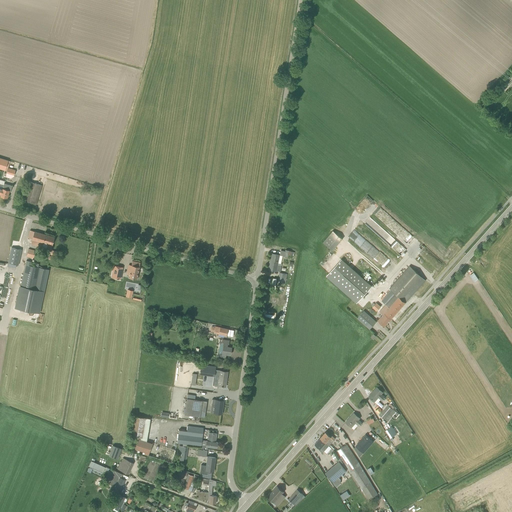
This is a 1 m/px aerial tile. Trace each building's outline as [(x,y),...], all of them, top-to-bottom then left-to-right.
[(7,168),(6,172),(6,174),(13,176),(15,170),(8,168),(7,168)] [(44,177),(32,174),(24,201),(36,205),(44,177)] [(3,188),(1,195),(0,196),(7,198),(9,190),(11,191),(12,185),(4,183),(4,185),(3,188)] [(30,230),(29,235),(28,238),(32,239),(31,244),(42,247),(43,243),(48,244),(47,248),(51,249),(52,245),(54,237),(30,230)] [(331,250),(341,239),(332,230),(322,242),(331,250)] [(16,265),(18,265),(21,249),(11,247),(8,263),(16,265)] [(36,259),(39,252),(28,249),(26,256),(36,259)] [(285,251),(280,250),(279,255),(292,258),(293,252),(291,252),(291,251),(285,250),(285,251)] [(275,263),(278,263),(279,255),(271,253),(269,262),(273,262),(273,263),(275,264),(275,263)] [(26,260),(20,287),(19,286),(14,308),(40,314),(40,313),(49,270),(41,268),(38,267),(39,264),(36,263),(35,267),(31,266),(32,262),(26,260)] [(371,287),(341,260),(327,276),(357,303),(371,287)] [(129,278),(137,279),(140,263),(132,261),(130,271),(128,271),(127,274),(129,275),(129,278)] [(273,262),(269,262),(268,269),(280,272),(281,266),(277,265),(278,263),(275,263),(275,264),(273,263),(273,262)] [(114,265),(112,272),(116,273),(115,278),(121,279),(123,267),(114,265)] [(378,320),(384,326),(406,303),(405,303),(425,280),(410,266),(389,289),(395,294),(379,312),(383,315),(378,320)] [(277,282),(283,283),(285,283),(287,274),(285,274),(285,273),(279,272),(277,282)] [(364,311),(357,318),(366,326),(373,319),(364,311)] [(227,329),(220,327),(218,334),(226,336),(227,329)] [(231,347),(227,346),(227,345),(228,345),(229,341),(222,340),(220,339),(219,344),(218,353),(217,356),(225,358),(226,354),(230,355),(231,347)] [(228,372),(220,371),(218,385),(225,387),(228,372)] [(381,394),(383,393),(377,387),(368,397),(374,402),(378,398),(382,401),(385,398),(381,394)] [(207,401),(187,398),(184,414),(200,416),(201,411),(205,412),(207,401)] [(210,412),(221,414),(223,401),(212,399),(210,412)] [(388,405),(379,415),(384,419),(388,422),(389,420),(393,416),(394,417),(397,413),(396,412),(394,410),(396,409),(394,407),(394,406),(390,403),(388,405)] [(359,426),(362,423),(358,419),(359,418),(354,413),(345,422),(351,428),(355,423),(359,426)] [(145,440),(150,419),(137,415),(127,449),(157,458),(158,455),(172,459),(175,448),(151,442),(145,440)] [(207,450),(207,447),(206,446),(202,446),(202,440),(204,428),(187,426),(186,431),(179,430),(177,443),(177,444),(201,446),(200,449),(207,450)] [(392,427),(385,430),(390,438),(398,433),(396,429),(394,430),(392,427)] [(206,446),(217,448),(217,442),(215,442),(216,433),(209,432),(208,441),(202,440),(202,446),(206,446)] [(329,446),(332,442),(335,439),(332,435),(330,437),(325,432),(320,438),(329,446)] [(373,441),(366,435),(356,446),(363,453),(373,441)] [(329,446),(320,438),(315,444),(320,449),(319,450),(323,453),(324,451),(326,454),(329,451),(331,452),(333,450),(329,446)] [(336,451),(339,455),(371,503),(374,500),(372,498),(378,494),(362,468),(346,444),(336,451)] [(117,459),(121,449),(113,446),(109,456),(117,459)] [(201,465),(200,475),(201,475),(201,476),(209,479),(210,479),(212,471),(213,471),(215,458),(207,457),(206,466),(201,465)] [(133,463),(126,459),(123,458),(117,469),(128,474),(133,463)] [(91,460),(88,466),(103,472),(105,467),(91,460)] [(341,480),(339,477),(346,471),(339,462),(325,473),(333,482),(336,487),(340,484),(341,480)] [(126,480),(121,477),(122,474),(114,470),(108,483),(121,489),(126,480)] [(187,473),(180,471),(177,477),(185,480),(187,473)] [(193,476),(188,474),(183,488),(188,490),(193,476)] [(207,502),(208,503),(210,481),(209,481),(208,492),(199,491),(199,490),(196,489),(196,495),(199,495),(198,499),(207,500),(207,502)] [(210,481),(208,503),(209,503),(215,503),(216,496),(212,495),(213,481),(210,481)] [(284,492),(277,486),(267,497),(274,503),(280,496),(284,492)] [(295,506),(305,498),(297,490),(288,500),(295,506)] [(339,495),(343,500),(349,496),(346,490),(339,495)] [(120,507),(124,497),(118,494),(114,504),(120,507)]
